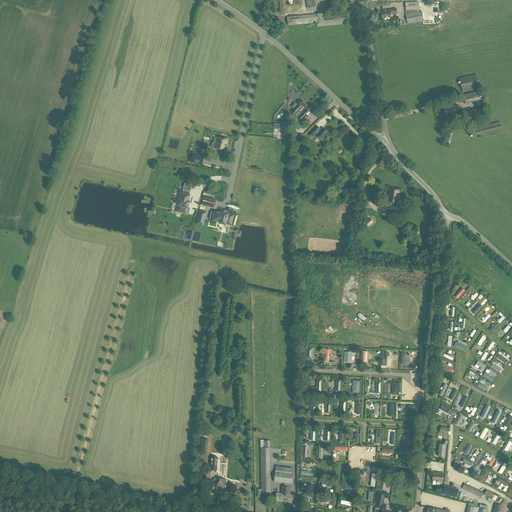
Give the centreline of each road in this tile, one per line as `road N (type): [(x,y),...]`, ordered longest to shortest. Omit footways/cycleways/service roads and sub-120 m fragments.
road 1 (unclassified): [(415,511),(447,215)]
road 2 (unclassified): [(386,141),(268,37),(213,0)]
road 3 (unclassified): [(216,511),(0,465)]
road 4 (unclassified): [(386,141),(363,0)]
